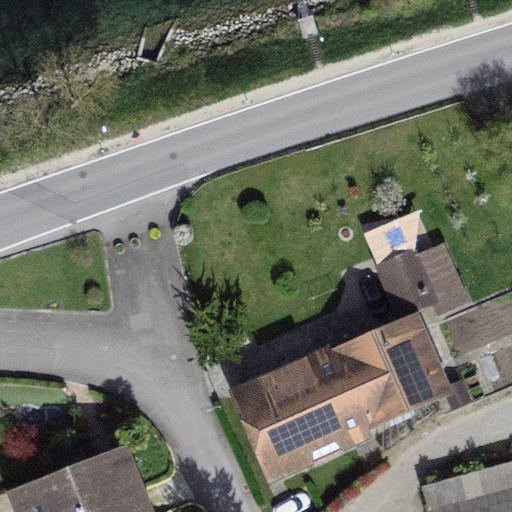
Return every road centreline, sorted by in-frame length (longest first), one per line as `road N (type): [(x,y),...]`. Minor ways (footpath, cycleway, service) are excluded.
road 1 (tertiary): [(134,175),(511,55)]
road 2 (residential): [(157,384),(134,175)]
road 3 (track): [(357,511),(511,409)]
road 4 (residential): [(0,350),(107,363),(157,384)]
road 5 (residential): [(157,384),(188,425),(231,511)]
road 6 (tertiary): [(0,224),(134,175)]
